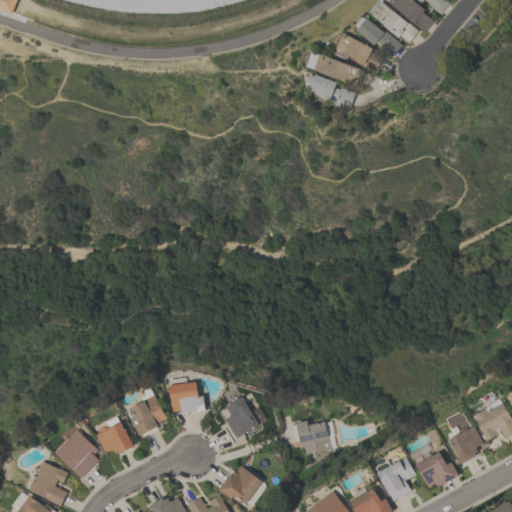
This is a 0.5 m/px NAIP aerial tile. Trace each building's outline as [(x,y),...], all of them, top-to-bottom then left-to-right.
[(382,0),(370,14),(398,37),(400,35),(409,43),(419,31),(382,0)] [(414,0),(426,10),(424,13),(434,22),(425,33),(388,0),(414,0)] [(446,0),(450,3),(440,15),(425,3),(423,5),(417,0),(446,0)] [(357,30),(368,18),(383,31),(385,29),(403,46),(392,58),(376,43),(374,46),(357,30)] [(345,33),(337,48),(378,70),(385,57),(374,51),(374,49),(345,33)] [(320,54),(315,71),(346,82),(347,79),(360,84),(365,70),(320,54)] [(317,75),(316,77),(312,75),(309,83),(313,85),(311,91),(331,98),(329,103),(351,111),(357,94),(338,86),(339,83),(317,75)] [(198,383),(200,396),(208,395),(210,411),(183,414),(183,410),(175,411),(172,386),(198,383)] [(132,409),(155,396),(168,419),(141,434),(136,426),(140,424),(132,409)] [(227,408),(232,416),(227,419),(237,437),(259,425),(243,398),(227,408)] [(473,417),(486,410),(488,413),(503,404),(511,420),(511,434),(507,437),(501,426),(492,430),(495,436),(486,441),(473,417)] [(325,420),(331,448),(305,454),(303,446),(301,447),(296,422),(307,420),(308,424),(325,420)] [(95,434),(122,421),(135,446),(117,455),(114,449),(105,453),(95,434)] [(474,427),(449,440),(462,463),(478,454),(475,448),(483,444),(474,427)] [(55,453),(77,431),(97,450),(92,454),(98,460),(81,478),(55,453)] [(415,467),(440,453),(447,466),(452,463),(459,476),(430,492),(415,467)] [(407,459),(379,474),(394,501),(411,491),(405,481),(416,475),(407,459)] [(28,491),(42,460),(69,473),(64,482),(57,479),(53,487),(67,493),(61,506),(28,491)] [(220,491),(233,471),(237,474),(241,468),(261,481),(246,503),(234,495),(232,498),(220,491)] [(356,511),(350,502),(374,489),(382,503),(386,500),(392,511),(390,511),(356,511)] [(349,511),(333,492),(307,511),(349,511)] [(191,511),(189,507),(200,500),(207,511),(214,508),(211,501),(220,496),(229,511),(191,511)] [(19,511),(31,497),(50,511),(49,511),(19,511)] [(154,511),(151,507),(163,499),(164,500),(170,497),(172,501),(178,498),(186,511),(154,511)] [(491,511),(505,502),(506,504),(509,502),(511,506),(511,511),(491,511)]
